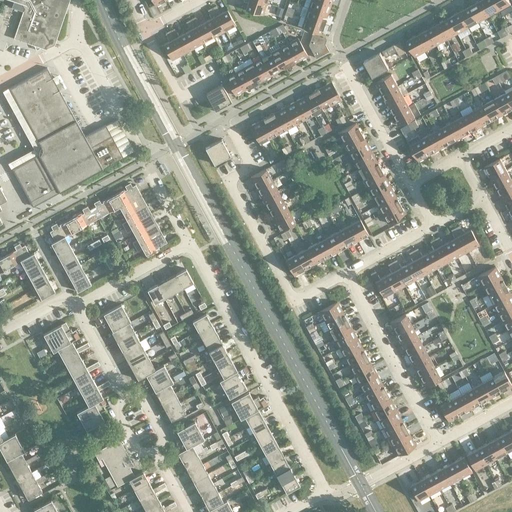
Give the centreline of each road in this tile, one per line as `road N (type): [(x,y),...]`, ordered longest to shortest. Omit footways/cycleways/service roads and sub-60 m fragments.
road 1 (residential): [(322,495),(187,247)]
road 2 (residential): [(346,273),(294,301),(228,171)]
road 3 (residential): [(436,444),(346,273)]
road 4 (residential): [(409,186),(340,56)]
road 5 (residential): [(74,308),(187,247)]
